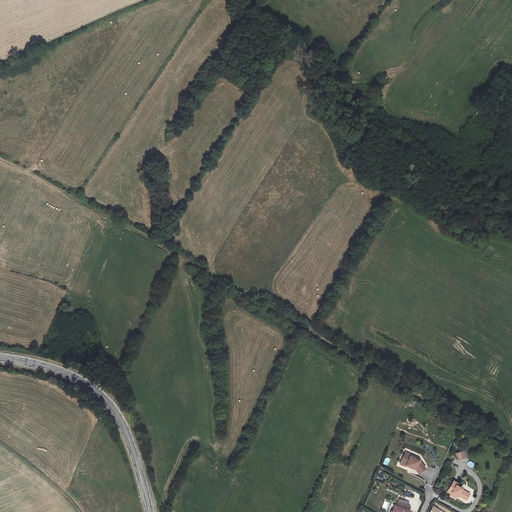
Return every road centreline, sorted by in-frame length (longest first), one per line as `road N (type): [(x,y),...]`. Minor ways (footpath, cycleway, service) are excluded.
road 1 (track): [(511,449),(0,157)]
road 2 (tertiary): [(149,511),(113,408),(56,369),(0,357)]
